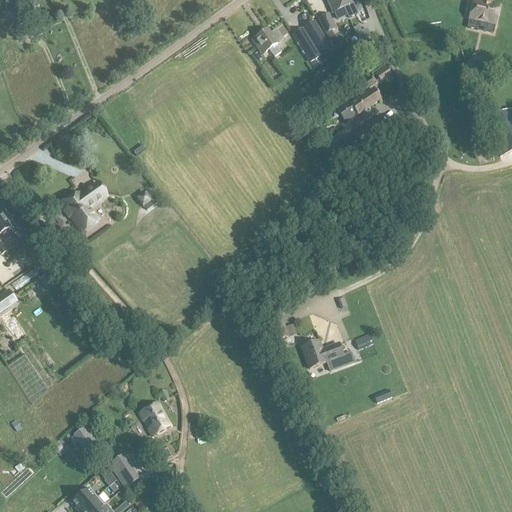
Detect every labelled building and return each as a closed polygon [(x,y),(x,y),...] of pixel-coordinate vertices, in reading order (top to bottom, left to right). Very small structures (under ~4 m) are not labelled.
[(326,0),(333,14),(353,5),(350,0),(326,0)] [(11,38),(11,39),(18,36),(18,35),(19,34),(19,32),(25,30),(22,23),(20,24),(17,18),(20,17),(20,16),(14,1),(4,6),(7,12),(0,15),(0,17),(9,38),(11,38)] [(474,1),(469,21),(495,26),(499,7),(474,1)] [(325,35),(327,34),(330,42),(338,38),(335,31),(336,30),(329,16),(318,21),(325,35)] [(331,50),(314,23),(293,36),(310,64),(331,50)] [(358,27),(352,30),(358,43),(369,37),(366,30),(361,32),(358,27)] [(277,45),(268,31),(252,42),(258,50),(261,47),(266,53),(269,51),(275,58),(281,54),(276,46),(277,45)] [(344,46),(349,55),(355,52),(350,43),(344,46)] [(209,57),(207,59),(212,66),(215,64),(222,74),(233,66),(234,68),(237,66),(245,77),(253,71),(236,48),(228,54),(229,55),(227,56),(220,45),(208,54),(209,57)] [(484,75),(487,73),(490,73),(490,63),(472,59),(466,66),(468,71),(471,74),(475,76),(479,76),(484,75)] [(16,83),(9,64),(1,67),(8,86),(16,83)] [(200,83),(191,71),(179,80),(194,100),(206,91),(208,94),(214,89),(206,78),(200,83)] [(369,79),(358,87),(362,93),(374,85),(369,79)] [(374,91),(351,106),(357,114),(358,116),(380,101),(374,91)] [(351,106),(349,102),(337,111),(345,123),(357,114),(351,106)] [(129,111),(116,121),(122,128),(120,129),(129,141),(147,127),(157,140),(162,136),(161,135),(165,132),(152,114),(148,117),(146,114),(140,118),(142,120),(139,121),(138,120),(136,121),(129,111)] [(511,111),(509,112),(509,111),(485,121),(500,158),(511,153),(511,111)] [(379,118),(342,144),(324,156),(333,169),(351,157),(351,156),(357,152),(388,131),(379,118)] [(80,196),(64,208),(81,232),(98,221),(90,209),(106,198),(97,185),(85,194),(86,195),(81,198),(80,196)] [(136,200),(143,209),(153,202),(146,193),(136,200)] [(0,235),(11,228),(0,212),(0,235)] [(35,238),(29,243),(33,248),(39,244),(35,238)] [(29,244),(20,250),(21,251),(24,256),(33,250),(29,244)] [(12,283),(34,271),(31,266),(9,278),(12,283)] [(9,291),(0,297),(0,314),(17,302),(9,291)] [(47,322),(42,325),(49,335),(62,327),(55,317),(47,322)] [(270,322),(278,342),(290,338),(282,318),(270,322)] [(37,328),(29,333),(36,344),(49,335),(42,325),(37,328)] [(62,327),(49,335),(55,345),(68,337),(67,335),(62,327)] [(49,335),(36,344),(41,352),(42,353),(55,345),(49,335)] [(369,335),(354,342),(358,351),(373,345),(369,335)] [(68,337),(55,345),(61,355),(74,347),(69,339),(68,337)] [(327,364),(327,363),(343,357),(339,345),(324,351),(324,350),(322,349),(319,342),(301,349),(309,370),(327,364)] [(55,345),(42,353),(43,355),(48,363),(61,355),(55,345)] [(74,347),(61,355),(67,365),(80,357),(79,355),(74,347)] [(61,355),(48,363),(53,371),(54,373),(67,365),(61,355)] [(80,357),(67,365),(73,375),(86,366),(81,358),(80,357)] [(67,365),(54,373),(55,375),(60,383),(73,375),(67,365)] [(86,366),(73,375),(80,385),(85,382),(93,377),(86,366)] [(73,375),(60,383),(67,393),(75,388),(80,385),(73,375)] [(159,394),(160,396),(165,403),(169,400),(165,393),(164,391),(159,394)] [(389,391),(374,397),(377,405),(392,398),(389,391)] [(317,421),(325,417),(312,393),(304,397),(317,421)] [(171,427),(158,404),(139,415),(152,438),(171,427)] [(13,422),(3,429),(14,447),(24,440),(27,445),(33,442),(27,431),(21,435),(13,422)] [(3,429),(0,430),(0,444),(5,452),(14,447),(3,429)] [(86,453),(97,446),(86,429),(75,437),(86,453)] [(203,429),(195,432),(198,439),(206,437),(203,429)] [(61,440),(52,448),(59,456),(68,448),(61,440)] [(110,488),(113,484),(116,482),(112,477),(106,482),(105,482),(110,488)] [(164,484),(168,492),(175,489),(171,480),(164,484)] [(113,484),(110,488),(114,493),(118,490),(113,484)] [(79,511),(80,511),(97,498),(90,489),(76,501),(74,503),(73,504),(77,509),(79,511)] [(97,511),(106,505),(106,504),(104,506),(97,498),(80,511),(97,511)] [(139,511),(140,511),(146,508),(140,499),(134,503),(139,511)]
